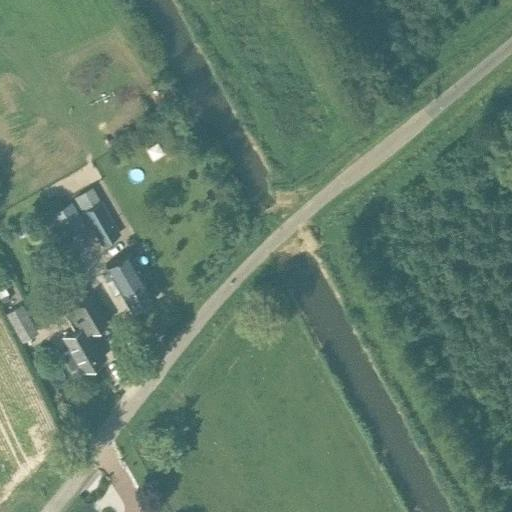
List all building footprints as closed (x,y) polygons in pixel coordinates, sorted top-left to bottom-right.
[(101,200),(83,211),(102,243),(120,233),(101,200)] [(39,214),(54,243),(57,249),(71,240),(70,239),(86,229),(73,204),(56,213),(52,206),(39,214)] [(103,274),(107,280),(114,294),(121,290),(131,309),(156,294),(130,250),(105,264),(109,270),(103,274)] [(91,330),(108,320),(98,303),(93,293),(63,310),(74,329),(64,335),(71,348),(63,353),(71,367),(80,362),(83,368),(105,355),(91,330)] [(22,303),(5,312),(22,341),(39,331),(22,303)]
